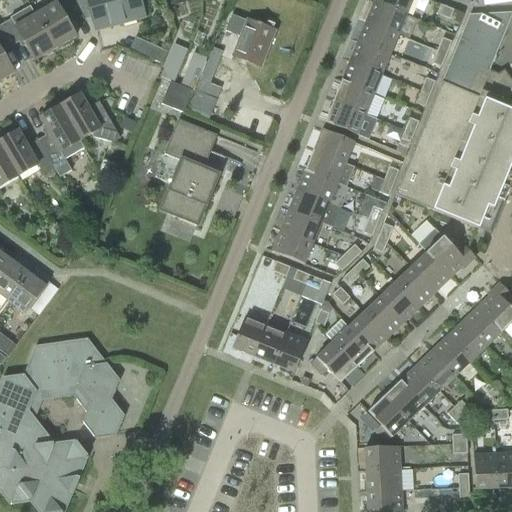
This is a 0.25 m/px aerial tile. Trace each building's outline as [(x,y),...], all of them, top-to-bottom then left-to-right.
[(34,15),(55,50),(75,38),(63,17),(74,11),(67,0),(51,0),(54,4),(34,15)] [(85,0),(95,32),(145,19),(140,0),(85,0)] [(375,0),(374,3),(406,16),(412,0),(375,0)] [(374,3),(366,23),(398,36),(406,16),(374,3)] [(437,15),(447,20),(450,21),(454,11),(441,6),(437,15)] [(511,65),(509,68),(511,71),(511,82),(504,71),(498,76),(489,72),(511,16),(511,13),(470,16),(395,197),(479,231),(479,230),(490,234),(503,202),(504,202),(511,181),(511,65)] [(0,25),(0,27),(11,48),(22,42),(34,62),(55,50),(34,15),(15,27),(11,20),(0,25)] [(276,34),(248,22),(248,23),(232,17),(226,33),(241,39),(234,57),(261,69),(276,34)] [(366,23),(358,43),(390,56),(398,36),(366,23)] [(0,81),(13,74),(1,54),(11,48),(0,27),(0,81)] [(437,52),(447,56),(452,43),(442,39),(437,52)] [(358,43),(350,63),(382,76),(390,56),(358,43)] [(174,46),(160,78),(173,84),(186,52),(174,46)] [(210,85),(223,53),(213,49),(188,114),(208,122),(221,89),(210,85)] [(441,69),(447,56),(437,52),(432,65),(441,69)] [(206,59),(193,54),(180,87),(193,92),(206,59)] [(350,63),(341,83),(373,96),(382,76),(350,63)] [(426,79),(421,92),(430,96),(435,83),(426,79)] [(341,83),(333,103),(365,116),(373,96),(341,83)] [(191,93),(170,84),(161,106),(183,114),(191,93)] [(415,105),(425,109),(430,96),(421,92),(415,105)] [(59,107),(83,148),(79,141),(91,134),(93,138),(111,143),(119,138),(98,103),(88,109),(80,95),(59,107)] [(357,137),(365,116),(333,103),(325,124),(357,137)] [(37,140),(52,166),(53,166),(59,178),(71,171),(64,159),(83,148),(59,107),(39,119),(48,134),(37,140)] [(410,119),(404,132),(414,136),(419,123),(410,119)] [(192,221),(199,203),(201,204),(211,177),(197,172),(212,136),(174,120),(161,152),(186,162),(185,166),(184,166),(176,186),(168,183),(157,209),(178,218),(179,216),(192,221)] [(120,129),(131,134),(135,126),(124,121),(120,129)] [(0,141),(0,147),(17,177),(37,166),(41,173),(52,166),(37,140),(27,146),(18,131),(0,141)] [(322,131),(313,152),(345,165),(354,144),(322,131)] [(414,136),(404,132),(399,145),(408,149),(414,136)] [(0,197),(2,196),(0,192),(0,187),(17,177),(0,147),(0,197)] [(313,152),(305,172),(337,185),(346,189),(354,169),(345,165),(313,152)] [(384,181),(393,185),(399,172),(389,168),(384,181)] [(337,185),(305,172),(297,192),(329,205),(337,185)] [(393,185),(384,181),(379,194),(388,198),(393,185)] [(297,192),(289,212),(321,225),(331,229),(339,209),(329,205),(297,192)] [(376,224),(381,212),(373,209),(368,221),(376,224)] [(321,225),(289,212),(281,232),(313,245),(321,225)] [(440,223),(448,226),(450,220),(442,217),(440,223)] [(371,237),(376,224),(368,221),(363,234),(371,237)] [(392,229),(383,226),(378,238),(387,242),(392,229)] [(304,266),(313,245),(281,232),(272,253),(304,266)] [(448,234),(443,239),(457,254),(462,249),(448,234)] [(387,242),(378,238),(373,251),(382,254),(387,242)] [(427,255),(451,279),(466,265),(468,266),(475,259),(464,247),(462,249),(457,254),(443,239),(427,255)] [(344,256),(351,263),(360,253),(354,247),(344,256)] [(0,274),(9,262),(0,254),(0,274)] [(411,269),(435,294),(451,279),(427,255),(411,269)] [(351,263),(344,256),(334,265),(341,272),(351,263)] [(352,271),(359,278),(369,268),(362,261),(352,271)] [(9,262),(0,274),(0,297),(6,302),(27,274),(9,262)] [(286,278),(290,268),(276,263),(273,272),(286,278)] [(395,284),(419,309),(435,294),(411,269),(395,284)] [(349,287),(359,278),(352,271),(343,280),(349,287)] [(306,286),(309,277),(296,272),(292,280),(306,286)] [(29,310),(45,288),(48,284),(37,275),(34,280),(27,274),(6,302),(25,316),(29,310)] [(306,286),(318,291),(321,282),(309,277),(306,286)] [(45,288),(29,310),(38,316),(57,290),(48,284),(45,288)] [(391,311),(404,324),(419,309),(395,284),(380,299),(391,311)] [(478,309),(502,334),(511,324),(511,311),(504,303),(511,296),(500,285),(492,292),(494,294),(478,309)] [(340,289),(333,295),(342,305),(349,299),(340,289)] [(364,314),(388,339),(404,324),(391,311),(380,299),(364,314)] [(462,324),(486,348),(502,334),(478,309),(462,324)] [(320,312),(314,325),(323,328),(329,315),(320,312)] [(348,329),(372,354),(388,339),(364,314),(348,329)] [(232,350),(253,358),(266,326),(246,318),(232,350)] [(333,344),(357,369),(372,354),(348,329),(341,322),(333,329),(340,337),(337,340),(333,344)] [(447,338),(471,363),(486,348),(462,324),(447,338)] [(286,334),(266,326),(253,358),(273,366),(286,334)] [(307,343),(286,334),(273,366),(294,375),(307,343)] [(431,353),(455,378),(471,363),(447,338),(431,353)] [(120,383),(107,365),(88,341),(36,348),(24,377),(3,379),(0,385),(0,495),(9,507),(30,504),(35,511),(65,511),(88,459),(75,442),(54,445),(29,413),(37,393),(67,389),(86,414),(82,424),(95,440),(116,438),(124,418),(112,402),(120,383)] [(357,369),(333,344),(311,365),(322,377),(328,371),(341,384),(357,369)] [(416,368),(440,393),(455,378),(431,353),(416,368)] [(400,383),(424,408),(440,393),(416,368),(400,383)] [(384,398),(408,423),(424,408),(400,383),(384,398)] [(496,404),(502,397),(494,388),(487,394),(496,404)] [(408,423),(384,398),(368,413),(381,427),(375,433),(386,444),(408,423)] [(454,408),(463,418),(469,412),(460,402),(454,408)] [(463,418),(454,408),(447,415),(456,424),(463,418)] [(494,412),(494,421),(507,421),(507,411),(494,412)] [(494,421),(494,412),(480,413),(480,422),(494,421)] [(372,420),(365,427),(372,433),(379,427),(372,420)] [(452,436),(452,447),(456,447),(456,446),(466,445),(465,436),(452,436)] [(456,447),(452,447),(452,454),(466,454),(466,445),(456,446),(456,447)] [(366,473),(400,471),(399,449),(365,450),(366,473)] [(511,454),(496,456),(498,490),(511,489),(511,454)] [(498,490),(496,456),(473,457),(475,491),(498,490)] [(367,494),(401,493),(400,471),(366,473),(367,494)] [(459,490),(469,489),(468,475),(458,476),(459,490)] [(469,489),(459,490),(460,503),(470,503),(469,489)] [(402,511),(401,493),(367,494),(367,511),(402,511)]
